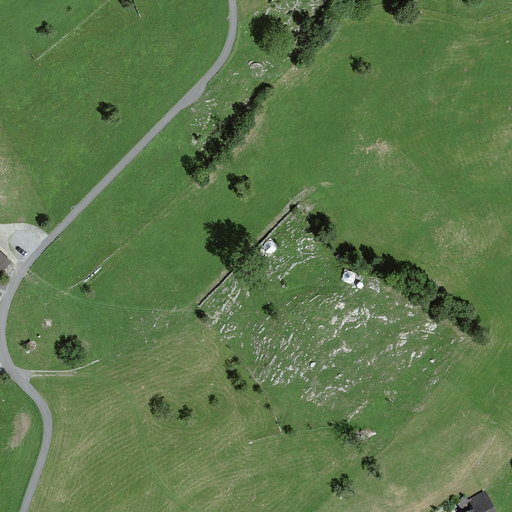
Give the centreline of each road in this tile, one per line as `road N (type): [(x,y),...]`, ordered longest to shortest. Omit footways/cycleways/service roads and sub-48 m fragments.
road 1 (unclassified): [(24,511),(48,423),(7,362),(0,332),(6,299),(26,265),(220,62),(232,33),(232,0)]
road 2 (track): [(15,374),(76,371),(162,330),(303,190),(330,182),(511,191)]
road 3 (track): [(76,371),(126,389),(152,474),(195,511)]
